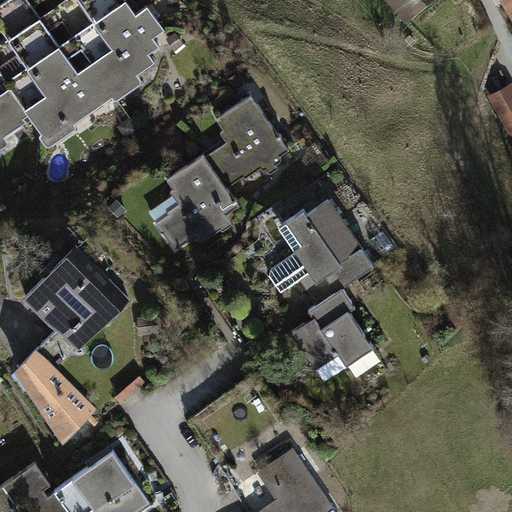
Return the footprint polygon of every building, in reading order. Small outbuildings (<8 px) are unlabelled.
[(0,74),(8,87),(62,49),(29,0),(25,0),(0,17),(0,74)] [(47,0),(61,19),(88,0),(47,0)] [(82,49),(136,12),(127,0),(88,0),(61,19),(82,49)] [(396,0),(408,13),(424,0),(396,0)] [(91,62),(113,96),(115,95),(110,89),(131,75),(133,77),(155,62),(149,53),(159,46),(153,38),(164,30),(156,17),(144,25),(136,12),(82,49),(91,62)] [(62,49),(8,87),(27,115),(28,114),(43,135),(65,120),(69,126),(113,96),(91,62),(78,71),(62,49)] [(0,92),(8,87),(0,74),(0,92)] [(8,87),(0,92),(0,139),(26,121),(24,117),(27,115),(8,87)] [(289,149),(251,94),(219,116),(230,133),(224,137),(228,143),(206,158),(226,187),(247,173),(248,175),(260,167),(261,168),(263,169),(265,169),(267,168),(268,170),(281,161),(281,159),(282,158),(281,157),(281,155),(289,149)] [(511,106),(501,113),(511,132),(511,137),(511,139),(511,141),(511,106)] [(226,187),(206,158),(203,153),(170,176),(182,192),(175,197),(181,207),(158,223),(175,249),(199,232),(203,238),(222,226),(219,222),(227,217),(225,214),(239,204),(226,187)] [(374,265),(328,199),(307,213),(303,208),(278,226),(296,251),(271,269),(270,275),(280,291),(310,271),(315,279),(305,287),(317,304),(342,286),(374,265)] [(105,283),(72,249),(26,295),(65,335),(67,333),(79,345),(102,321),(103,323),(128,298),(109,279),(105,283)] [(342,286),(317,304),(309,309),(313,316),(292,331),(318,367),(339,353),(346,364),(350,362),(359,365),(370,357),(370,348),(374,346),(349,310),(355,305),(342,286)] [(157,317),(139,317),(139,332),(158,332),(157,317)] [(93,408),(35,351),(18,368),(64,438),(93,408)] [(285,421),(254,375),(186,421),(218,466),(285,421)] [(336,511),(292,448),(263,468),(284,497),(262,511),(336,511)] [(113,449),(55,489),(70,511),(88,511),(108,499),(111,503),(108,505),(112,511),(134,511),(149,501),(113,449)] [(70,511),(55,489),(48,494),(43,488),(50,483),(35,461),(0,484),(0,511),(70,511)]
